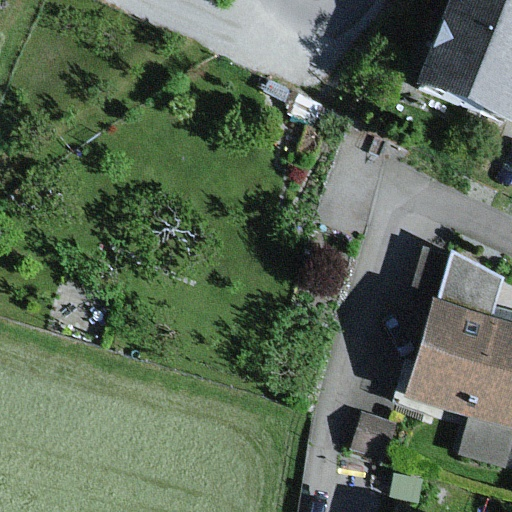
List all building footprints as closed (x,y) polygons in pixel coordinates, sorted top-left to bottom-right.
[(511,0),(428,0),(396,84),(502,125),(511,100),(511,0)] [(437,251),(423,300),(482,317),(494,281),(437,251)] [(511,324),(482,317),(423,300),(413,297),(386,397),(461,416),(506,430),(511,407),(511,324)] [(389,417),(356,409),(345,453),(378,461),(389,417)] [(506,430),(461,416),(450,454),(494,468),(506,430)]
